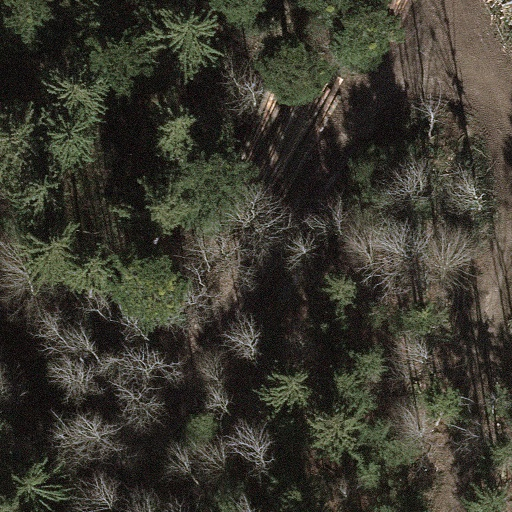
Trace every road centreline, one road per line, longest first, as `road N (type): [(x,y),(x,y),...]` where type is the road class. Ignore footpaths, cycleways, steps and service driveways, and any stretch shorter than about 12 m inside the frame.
road 1 (track): [(102,511),(133,478),(348,134),(389,85),(432,63),(478,68)]
road 2 (track): [(511,256),(454,511)]
